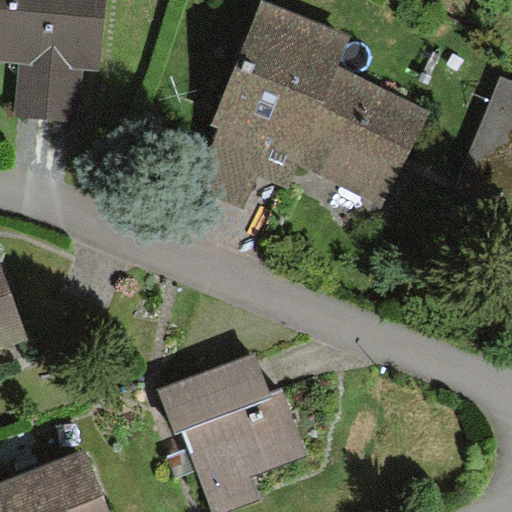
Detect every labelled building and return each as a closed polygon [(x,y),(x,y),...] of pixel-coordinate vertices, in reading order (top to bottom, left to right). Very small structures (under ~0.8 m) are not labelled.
[(0,0),(0,57),(25,60),(19,115),(80,121),(85,72),(101,74),(108,0),(0,0)] [(429,109),(341,65),(353,38),(266,3),(210,126),(219,131),(194,189),(244,212),(258,179),(291,193),(304,163),(382,202),(429,109)] [(511,57),(508,56),(467,152),(511,171),(511,57)] [(0,267),(0,348),(27,337),(0,267)] [(258,356),(158,391),(173,433),(185,429),(214,511),(221,511),(259,498),(251,475),(310,453),(287,387),(271,393),(258,356)] [(107,511),(78,436),(0,466),(0,511),(107,511)]
